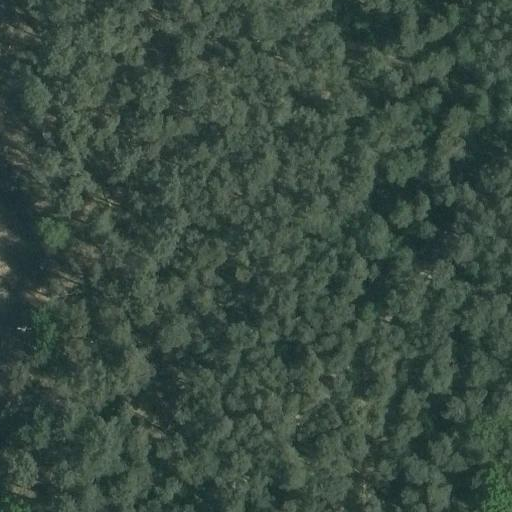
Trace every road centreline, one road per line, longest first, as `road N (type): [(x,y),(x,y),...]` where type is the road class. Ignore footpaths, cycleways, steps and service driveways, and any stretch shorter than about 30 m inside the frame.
road 1 (track): [(511,153),(469,218),(210,511)]
road 2 (track): [(441,0),(469,218)]
